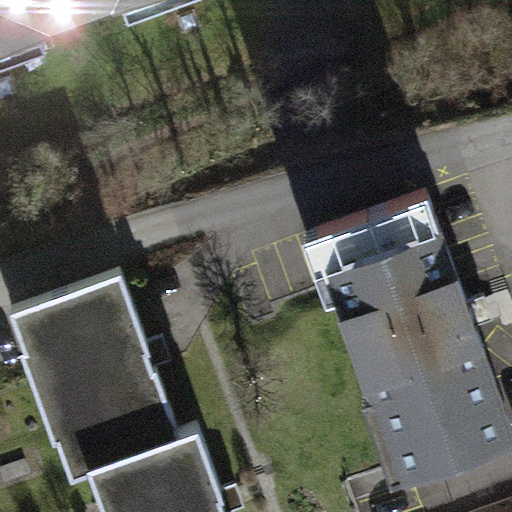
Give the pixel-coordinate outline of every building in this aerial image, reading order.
[(0,0),(0,56),(112,17),(106,0),(0,0)] [(106,0),(112,17),(158,0),(106,0)] [(325,236),(405,474),(511,437),(511,399),(444,196),(325,236)] [(76,479),(99,471),(185,442),(129,274),(20,311),(76,479)] [(99,471),(113,511),(234,511),(208,434),(185,442),(99,471)]
